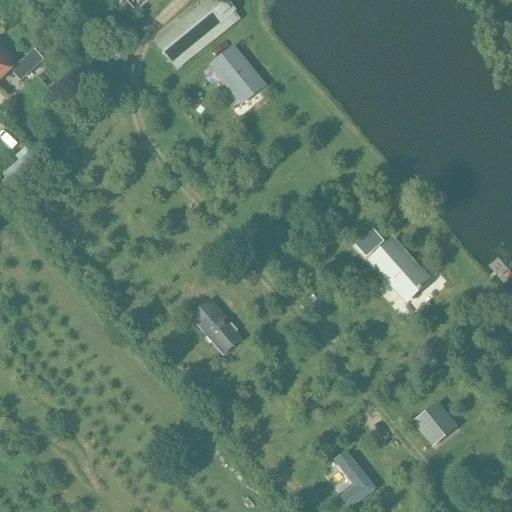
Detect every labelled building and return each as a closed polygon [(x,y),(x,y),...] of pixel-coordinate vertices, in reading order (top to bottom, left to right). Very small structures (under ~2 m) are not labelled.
[(209,0),(154,45),(171,66),(236,13),(225,0),(209,0)] [(0,83),(18,67),(0,46),(0,83)] [(232,54),(216,67),(244,102),(260,89),(232,54)] [(2,176),(15,191),(41,168),(29,154),(2,176)] [(398,244),(371,266),(412,314),(438,290),(398,244)] [(190,318),(223,358),(243,341),(231,326),(232,325),(212,300),(190,318)] [(429,447),(450,430),(435,412),(415,429),(429,447)] [(348,455),(324,474),(351,507),(375,487),(348,455)]
